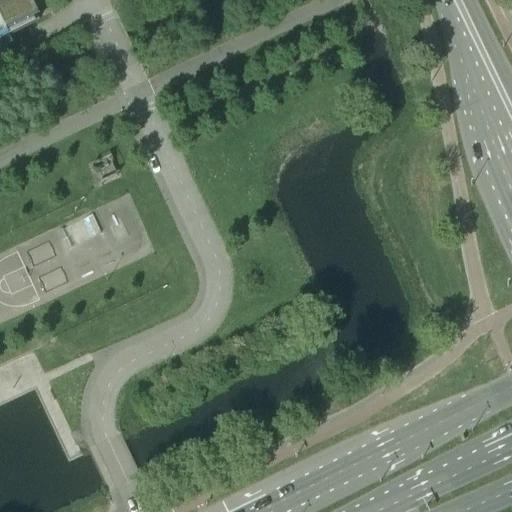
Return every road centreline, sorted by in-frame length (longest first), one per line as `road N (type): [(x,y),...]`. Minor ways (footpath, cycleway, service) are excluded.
road 1 (secondary): [(511,391),(260,511)]
road 2 (tertiary): [(440,0),(511,191)]
road 3 (secondary): [(366,511),(511,442)]
